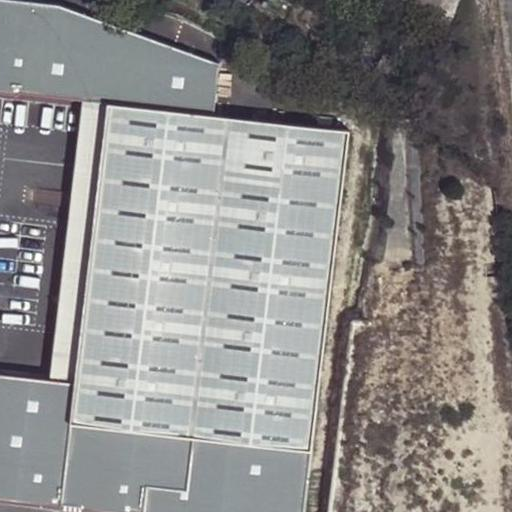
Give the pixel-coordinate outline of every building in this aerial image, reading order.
[(0,0),(0,91),(83,101),(109,104),(212,115),(218,66),(58,9),(0,0)] [(407,0),(434,16),(443,0),(407,0)] [(414,61),(425,43),(411,33),(400,50),(414,61)] [(49,383),(76,386),(109,104),(83,101),(49,383)] [(76,386),(72,422),(312,449),(349,131),(212,115),(109,104),(76,386)] [(72,422),(76,386),(49,383),(0,376),(0,497),(108,511),(303,511),(312,449),(72,422)]
